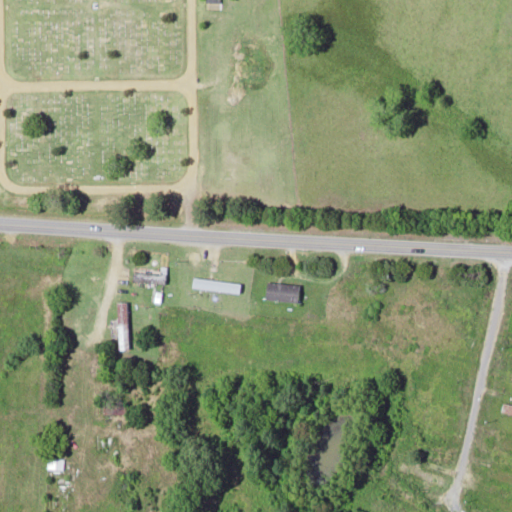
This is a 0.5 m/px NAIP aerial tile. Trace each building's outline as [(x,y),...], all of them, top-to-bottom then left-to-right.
[(131,284),(164,284),(164,266),(131,266),(131,284)] [(240,281),(192,276),(191,287),(238,292),(240,281)] [(299,284),(266,281),(264,299),(297,302),(299,284)] [(128,301),(118,301),(118,348),(128,348),(128,301)] [(468,373),(471,365),(432,354),(430,362),(468,373)] [(511,403),(503,401),(501,410),(511,412),(511,403)] [(108,412),(124,412),(124,402),(108,402),(108,412)] [(500,445),(511,449),(511,441),(502,439),(500,445)] [(397,468),(440,487),(444,478),(400,459),(397,468)] [(485,474),(511,483),(511,472),(488,465),(485,474)] [(511,510),(511,500),(480,491),(477,500),(511,510)]
